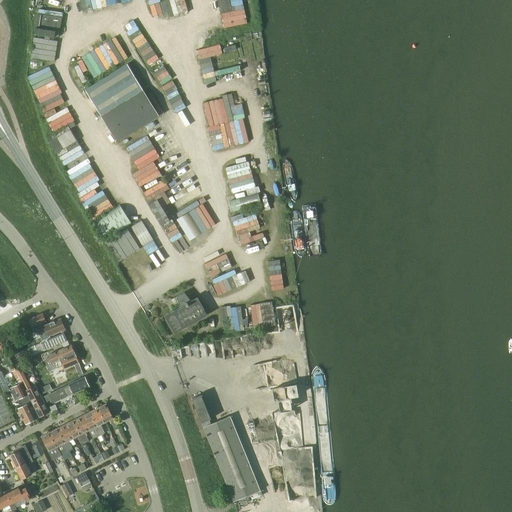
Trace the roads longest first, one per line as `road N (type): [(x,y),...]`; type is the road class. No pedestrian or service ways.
road 1 (secondary): [(0,125),(130,336),(170,420),(197,511)]
road 2 (unknown): [(62,31),(56,56),(65,88),(181,266)]
road 3 (unknown): [(115,14),(197,144)]
road 4 (unknown): [(197,144),(168,37),(142,16)]
road 5 (unknown): [(181,266),(209,246),(217,229),(197,144)]
road 6 (unclassified): [(157,511),(113,389)]
road 7 (residential): [(0,446),(113,389)]
